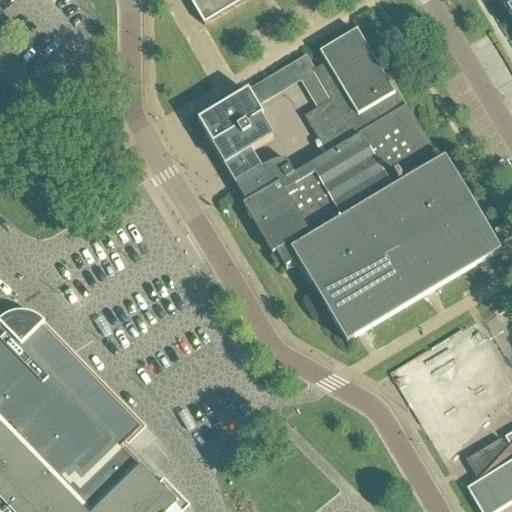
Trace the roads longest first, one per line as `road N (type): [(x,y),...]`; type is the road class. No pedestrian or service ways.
road 1 (tertiary): [(439,511),(379,411),(277,355),(169,179),(133,116),(129,0)]
road 2 (residential): [(207,511),(198,471),(8,260)]
road 3 (residential): [(511,143),(428,0)]
